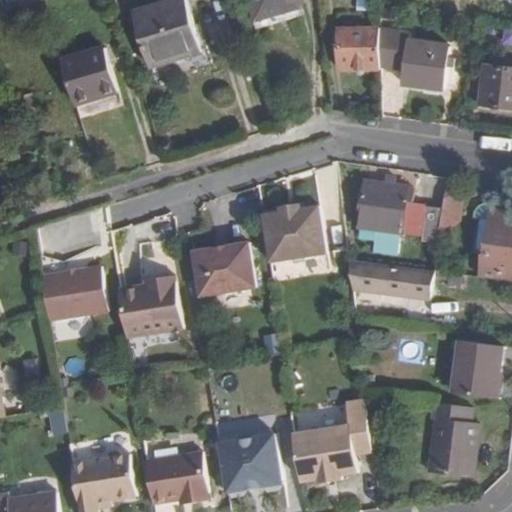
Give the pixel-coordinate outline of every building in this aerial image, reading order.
[(202,52),(186,0),(134,15),(150,68),(202,52)] [(298,0),(252,0),(258,20),(301,7),(298,0)] [(396,8),(383,8),(383,19),(396,19),(396,8)] [(341,30),(342,70),(382,69),(382,67),(382,28),(341,30)] [(407,70),(404,85),(446,90),(452,46),(410,41),(412,32),(382,28),(382,67),(407,70)] [(106,46),(62,58),(77,106),(120,93),(106,46)] [(511,69),(487,66),(483,105),(511,108),(511,69)] [(33,92),(16,97),(26,130),(43,125),(33,92)] [(42,166),(47,193),(60,191),(55,164),(42,166)] [(387,184),(368,182),(362,228),(404,234),(408,205),(418,206),(412,188),(396,186),(397,180),(388,179),(387,184)] [(320,206),(264,216),(272,262),(327,253),(320,206)] [(426,226),(425,241),(441,243),(446,209),(428,207),(425,226),(426,226)] [(482,209),(479,228),(476,252),(486,253),(488,229),(490,210),(482,209)] [(490,210),(488,229),(486,253),(485,258),(489,259),(486,278),(511,281),(511,215),(508,215),(508,212),(490,210)] [(404,234),(362,228),(361,239),(375,241),(373,252),(401,256),(404,234)] [(250,243),(194,253),(200,296),(257,287),(250,243)] [(455,257),(439,255),(437,272),(453,273),(455,257)] [(437,272),(351,260),(354,289),(374,292),(374,288),(383,289),(402,292),(433,297),(437,272)] [(101,268),(43,278),(50,323),(109,313),(101,268)] [(148,283),(120,288),(129,339),(165,334),(185,330),(176,274),(155,277),(156,282),(148,283)] [(402,292),(383,289),(381,305),(400,308),(402,292)] [(360,342),(358,327),(347,328),(349,343),(360,342)] [(506,348),(463,342),(457,393),(498,399),(502,374),(503,374),(506,348)] [(163,375),(165,388),(178,386),(175,373),(163,375)] [(375,375),(365,376),(367,394),(378,392),(375,375)] [(482,423),(476,423),(478,408),(438,403),(436,420),(438,420),(432,472),(472,477),(476,450),(478,450),(482,423)] [(375,456),(369,405),(348,407),(351,427),(296,436),(303,482),(319,479),(320,483),(362,477),(361,473),(359,459),(375,456)] [(389,421),(375,421),(375,437),(374,448),(389,449),(389,438),(389,421)] [(220,442),(228,491),(283,482),(275,434),(271,430),(259,431),(256,436),(240,439),(236,435),(223,438),(221,441),(221,442),(220,442)] [(74,465),(81,511),(99,511),(99,509),(98,503),(113,501),(138,497),(132,456),(126,451),(114,453),(110,459),(74,465)] [(182,500),(191,499),(192,504),(212,501),(212,496),(204,453),(148,462),(155,505),(182,500)] [(10,492),(0,493),(0,511),(60,511),(58,493),(11,500),(10,492)] [(114,507),(113,501),(98,503),(99,509),(114,507)]
